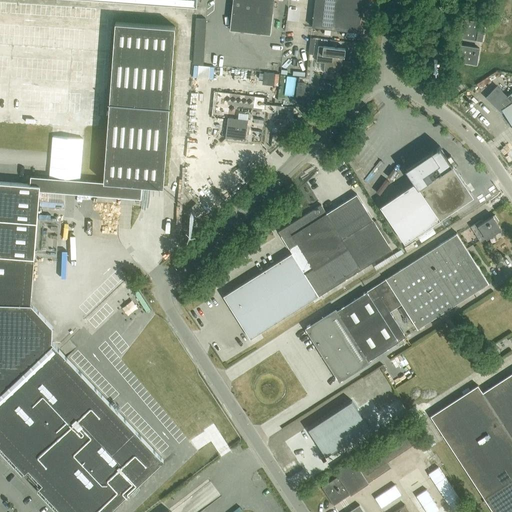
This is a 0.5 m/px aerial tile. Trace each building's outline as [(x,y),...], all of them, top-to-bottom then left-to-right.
[(196,0),(75,0),(197,8),(197,7),(196,7),(196,0)] [(270,35),(273,0),(232,0),(230,30),(270,35)] [(358,33),(361,0),(314,0),(311,27),(358,33)] [(205,62),(206,17),(195,17),(195,62),(205,62)] [(482,41),(485,23),(465,20),(462,37),(482,41)] [(104,182),(142,185),(164,186),(175,27),(115,22),(104,182)] [(476,64),(479,48),(461,45),(458,61),(476,64)] [(344,57),(345,49),(323,46),(323,47),(318,46),(316,61),(325,62),(324,71),(340,73),(342,57),(344,57)] [(425,67),(434,71),(437,66),(428,61),(425,67)] [(214,76),(214,64),(194,64),(194,76),(214,76)] [(264,83),(278,83),(278,72),(264,71),(264,83)] [(297,82),(295,100),(303,101),(305,83),(297,82)] [(511,92),(507,96),(497,87),(486,98),(501,112),(503,111),(511,124),(511,92)] [(255,108),(266,108),(266,96),(255,96),(255,108)] [(310,105),(302,112),(306,117),(314,110),(310,105)] [(247,120),(227,117),(225,138),(245,140),(247,120)] [(406,241),(439,218),(473,196),(463,181),(439,146),(406,169),(415,183),(382,205),(406,241)] [(0,446),(24,471),(28,468),(43,483),(39,487),(62,511),(107,511),(164,459),(52,342),(53,327),(31,304),(40,191),(141,198),(142,185),(104,182),(30,176),(29,184),(0,181),(0,446)] [(292,253),(223,296),(250,339),(361,269),(392,250),(387,242),(389,241),(376,220),(374,222),(357,195),(327,214),(321,205),(278,232),(292,253)] [(198,215),(203,211),(196,203),(191,208),(198,215)] [(486,239),(501,229),(497,223),(499,222),(494,215),(482,223),(480,220),(470,226),(480,242),(486,238),(486,239)] [(380,296),(390,311),(401,304),(402,306),(398,309),(403,317),(407,314),(417,329),(489,283),(457,233),(385,278),(385,279),(367,291),(373,301),(380,296)] [(376,270),(396,257),(393,253),(373,266),(376,270)] [(373,301),(367,291),(337,310),(335,308),(305,327),(339,382),(370,362),(369,360),(406,336),(390,311),(380,296),(373,301)] [(511,511),(511,373),(482,393),(477,385),(430,416),(492,511),(511,511)] [(308,429),(326,456),(369,427),(352,400),(308,429)] [(401,422),(411,416),(408,412),(398,417),(401,422)] [(391,466),(386,460),(420,438),(409,421),(334,470),(338,476),(321,487),(333,505),(368,482),(368,481),(391,466)] [(438,467),(428,474),(435,484),(445,477),(438,467)] [(445,477),(435,484),(441,494),(451,487),(445,477)] [(395,484),(385,491),(391,501),(401,494),(395,484)] [(451,487),(441,494),(448,504),(458,497),(451,487)] [(424,491),(416,496),(423,506),(433,499),(426,489),(424,491)] [(385,491),(375,497),(382,507),(391,501),(385,491)] [(458,497),(448,504),(453,511),(457,511),(465,507),(458,497)] [(433,499),(423,506),(427,511),(435,511),(440,509),(433,499)]
